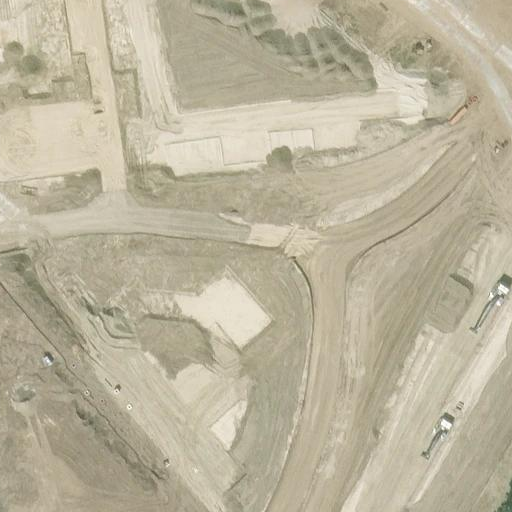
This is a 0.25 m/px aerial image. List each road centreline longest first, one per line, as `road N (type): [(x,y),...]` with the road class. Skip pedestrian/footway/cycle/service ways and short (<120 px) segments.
road 1 (residential): [(285,511),(322,370),(324,255)]
road 2 (residential): [(95,0),(121,221)]
road 3 (residential): [(121,221),(211,224),(279,236),(324,255)]
road 4 (residential): [(324,255),(405,207),(471,148)]
road 5 (residential): [(185,511),(87,376)]
road 6 (residential): [(0,237),(121,221)]
